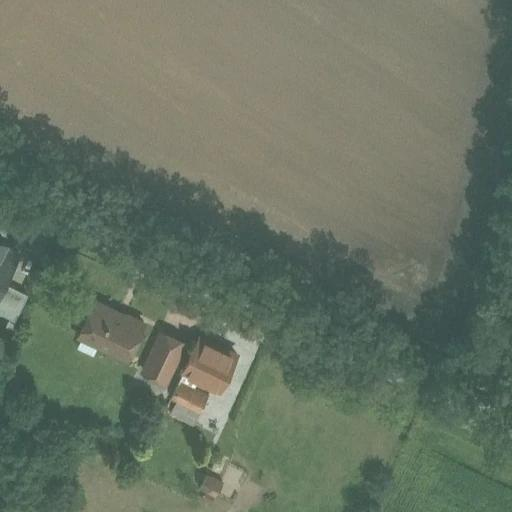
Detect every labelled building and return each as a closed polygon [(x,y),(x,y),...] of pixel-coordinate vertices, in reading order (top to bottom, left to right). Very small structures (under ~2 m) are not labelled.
[(19,245),(0,235),(0,284),(4,275),(19,245)] [(30,287),(4,275),(0,284),(0,302),(19,311),(30,287)] [(127,308),(98,294),(89,314),(86,314),(82,321),(84,323),(82,327),(129,349),(146,314),(129,307),(127,308)] [(188,334),(164,323),(145,363),(169,374),(188,334)] [(230,345),(202,332),(188,362),(215,375),(230,345)] [(210,388),(182,375),(175,390),(203,403),(210,388)] [(204,466),(196,481),(213,489),(221,474),(204,466)]
